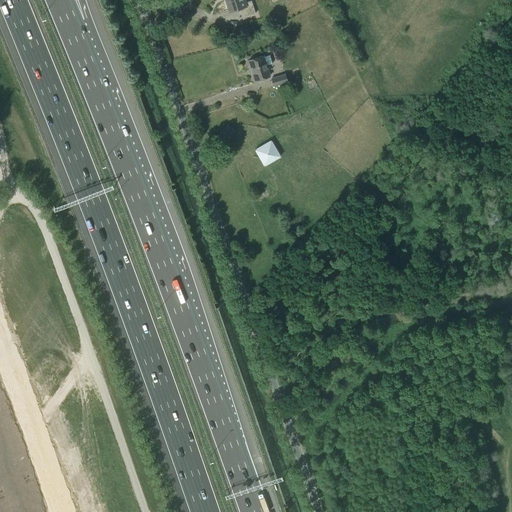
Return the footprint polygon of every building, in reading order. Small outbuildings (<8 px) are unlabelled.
[(239,8),(242,17),(255,13),(251,1),(246,2),(245,0),(224,0),(229,12),(239,8)] [(266,65),(272,63),(269,54),(263,55),(266,65)] [(249,60),(255,80),(270,76),(266,65),(263,55),(249,60)] [(285,74),(274,77),(271,78),(274,85),(287,81),(285,74)] [(237,131),(227,123),(217,134),(226,143),(237,131)] [(281,156),(271,139),(254,148),(264,164),(281,156)] [(55,383),(61,372),(53,369),(48,379),(55,383)] [(0,430),(0,461),(14,439),(0,430)] [(12,486),(30,496),(42,472),(25,463),(12,486)]
